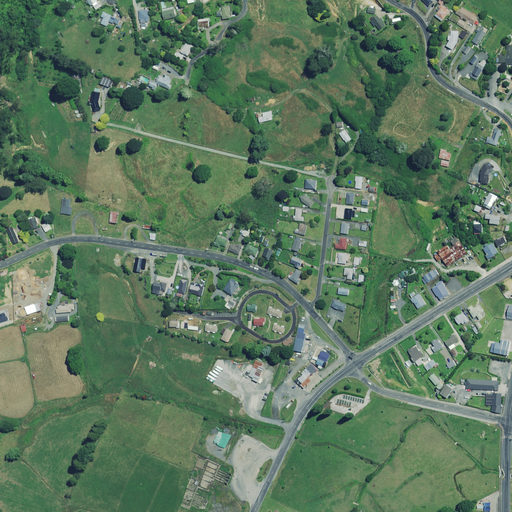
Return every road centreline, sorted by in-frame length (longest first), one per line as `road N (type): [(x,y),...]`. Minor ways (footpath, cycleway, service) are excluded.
road 1 (residential): [(0,265),(51,243),(100,240),(232,261),(278,280),(300,300)]
road 2 (trunk): [(511,266),(354,365)]
road 3 (residential): [(511,125),(441,80),(423,24),(391,0)]
road 4 (trunk): [(354,365),(302,413),(253,511)]
road 5 (residential): [(354,365),(391,394),(508,422)]
road 6 (residential): [(308,308),(317,297),(333,178)]
